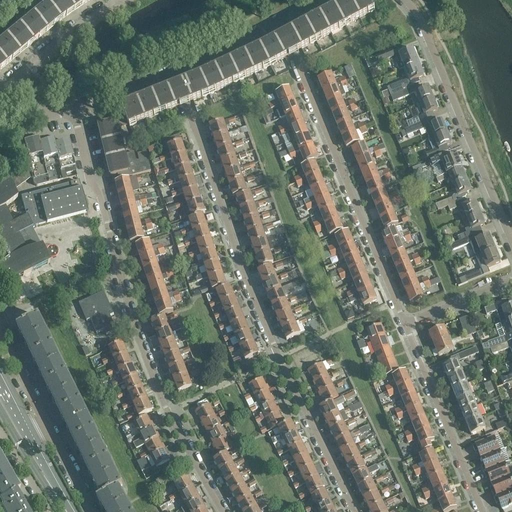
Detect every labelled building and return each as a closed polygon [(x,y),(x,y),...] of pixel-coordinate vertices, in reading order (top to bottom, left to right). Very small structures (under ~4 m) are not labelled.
[(55,0),(47,6),(59,22),(88,2),(86,0),(55,0)] [(368,0),(351,0),(336,8),(345,26),(375,10),(368,0)] [(31,19),(20,28),(32,44),(59,22),(47,6),(35,15),(33,13),(29,17),(31,19)] [(336,8),(306,24),(316,42),(345,26),(336,8)] [(306,24),(292,32),(301,50),(316,42),(306,24)] [(0,71),(0,70),(32,44),(20,28),(8,38),(7,35),(3,39),(4,41),(0,44),(0,71)] [(284,36),(276,41),(285,58),(293,54),(301,50),(292,32),(284,36)] [(276,41),(261,49),(270,67),(285,58),(276,41)] [(261,49),(231,63),(239,81),(270,67),(261,49)] [(399,71),(405,69),(418,63),(412,49),(400,55),(399,54),(396,55),(396,56),(396,57),(399,63),(397,64),(399,71)] [(371,59),(366,62),(369,68),(373,66),(373,65),(377,64),(394,57),(392,51),(375,58),(371,59)] [(287,59),(276,64),(280,71),(291,67),(287,59)] [(231,63),(201,77),(209,95),(239,81),(231,63)] [(387,88),(391,97),(408,90),(407,88),(420,83),(418,79),(424,77),(418,63),(405,69),(409,79),(387,88)] [(318,80),(323,91),(336,86),(331,74),(318,80)] [(201,77),(185,83),(193,101),(209,95),(201,77)] [(179,85),(169,89),(176,108),(185,104),(193,101),(185,83),(179,85)] [(323,91),(328,103),(341,98),(340,97),(345,95),(343,89),(341,84),(336,86),(323,91)] [(276,94),(281,106),(294,100),(289,88),(276,94)] [(414,107),(420,105),(433,99),(428,88),(415,93),(418,100),(412,102),(414,107)] [(169,89),(153,96),(161,114),(176,108),(169,89)] [(408,90),(391,97),(393,103),(410,95),(408,90)] [(126,117),(127,120),(129,126),(129,127),(161,114),(153,96),(122,108),(125,115),(124,115),(125,118),(126,117)] [(328,103),(332,114),(345,109),(341,98),(328,103)] [(438,110),(433,99),(420,105),(414,107),(419,118),(406,123),(409,129),(434,118),(432,113),(438,110)] [(281,106),(286,117),(299,112),(294,100),(281,106)] [(332,114),(337,126),(350,121),(345,109),(332,114)] [(286,117),(290,129),(303,123),(299,112),(286,117)] [(429,140),(447,133),(442,121),(436,123),(434,118),(409,129),(405,130),(407,136),(425,129),(429,140)] [(117,121),(98,125),(103,142),(121,138),(119,129),(124,127),(122,122),(118,123),(117,121)] [(337,126),(342,137),(355,132),(350,121),(337,126)] [(210,126),(214,138),(227,134),(223,122),(210,126)] [(290,129),(295,140),(308,135),(303,123),(290,129)] [(355,132),(342,137),(347,149),(360,144),(355,132)] [(451,144),(447,133),(429,140),(433,151),(426,154),(428,160),(448,152),(446,146),(451,144)] [(214,138),(217,150),(231,145),(227,134),(214,138)] [(295,140),(300,152),(313,146),(308,135),(295,140)] [(103,142),(107,159),(125,155),(121,138),(103,142)] [(28,163),(30,170),(32,178),(33,184),(34,185),(35,186),(37,187),(38,187),(49,184),(39,146),(38,141),(37,141),(37,142),(24,145),(23,145),(28,163)] [(53,143),(39,146),(49,184),(57,182),(53,166),(58,164),(59,164),(55,148),(53,142),(53,143)] [(168,147),(172,159),(185,154),(182,142),(168,147)] [(217,150),(221,162),(235,157),(232,150),(243,146),(242,142),(231,146),(231,145),(217,150)] [(68,144),(55,148),(59,164),(58,164),(63,180),(67,179),(64,169),(75,167),(68,143),(68,144)] [(352,150),(357,161),(370,156),(365,144),(352,150)] [(313,146),(300,152),(305,163),(318,158),(313,146)] [(129,172),(118,174),(119,180),(151,172),(146,153),(138,155),(140,161),(136,161),(134,153),(131,154),(125,155),(129,172)] [(172,159),(176,171),(189,166),(185,154),(172,159)] [(443,176),(449,174),(462,168),(457,157),(451,159),(449,154),(429,162),(431,167),(438,164),(443,176)] [(111,176),(118,174),(129,172),(125,155),(107,159),(111,177),(111,176)] [(357,161),(361,173),(374,167),(370,156),(357,161)] [(221,162),(225,173),(239,169),(235,157),(221,162)] [(301,167),(306,179),(319,173),(314,162),(301,167)] [(32,178),(30,170),(28,163),(22,169),(30,179),(32,178)] [(169,186),(180,183),(180,182),(193,178),(189,166),(176,171),(178,177),(174,178),(174,180),(168,182),(160,185),(161,188),(169,186)] [(361,173),(366,184),(379,179),(374,167),(361,173)] [(449,174),(453,185),(466,180),(462,168),(449,174)] [(22,169),(18,173),(25,183),(30,179),(22,169)] [(225,173),(229,185),(243,181),(239,169),(225,173)] [(18,173),(13,178),(20,186),(25,183),(18,173)] [(306,179),(311,190),(324,185),(319,173),(306,179)] [(13,178),(9,182),(13,191),(20,186),(13,178)] [(165,200),(184,194),(183,194),(197,189),(193,178),(180,182),(180,183),(182,189),(178,190),(178,191),(164,196),(165,200)] [(115,183),(119,195),(132,192),(129,179),(115,183)] [(366,184),(371,196),(384,190),(379,179),(366,184)] [(466,180),(453,185),(458,196),(436,205),(436,206),(427,209),(429,215),(448,207),(450,213),(452,212),(452,211),(457,209),(455,204),(456,202),(465,198),(466,195),(465,193),(471,191),(466,180)] [(243,181),(229,185),(233,197),(247,192),(243,181)] [(40,247),(32,231),(33,230),(32,228),(35,226),(87,213),(79,182),(21,197),(17,198),(13,191),(9,182),(0,186),(0,242),(9,260),(0,266),(0,277),(4,286),(50,263),(41,247),(40,247)] [(311,190),(315,202),(329,196),(324,185),(311,190)] [(183,194),(184,194),(187,206),(201,201),(197,189),(183,194)] [(236,198),(240,210),(254,205),(252,198),(256,197),(255,196),(262,194),(261,190),(254,192),(250,193),(236,198)] [(371,196),(376,207),(389,202),(384,190),(371,196)] [(135,204),(140,203),(146,201),(146,200),(152,198),(151,194),(134,199),(132,192),(119,195),(122,207),(135,204)] [(315,202),(320,214),(334,208),(329,196),(315,202)] [(201,201),(187,206),(191,218),(205,213),(201,201)] [(240,210),(244,221),(258,217),(255,209),(259,208),(266,205),(265,201),(254,205),(240,210)] [(376,207),(380,219),(393,213),(389,202),(376,207)] [(463,207),(467,219),(480,213),(475,202),(463,207)] [(122,207),(125,219),(138,216),(135,204),(122,207)] [(320,214),(325,225),(338,220),(334,208),(320,214)] [(393,213),(380,219),(385,231),(398,225),(393,213)] [(472,230),(480,227),(485,225),(480,213),(467,219),(472,230)] [(125,219),(128,231),(141,228),(138,216),(125,219)] [(193,232),(207,228),(203,216),(189,220),(191,227),(187,229),(187,230),(188,230),(189,234),(193,232)] [(244,221),(248,233),(262,228),(258,217),(244,221)] [(338,220),(325,225),(330,237),(343,231),(338,220)] [(266,227),(267,231),(274,229),(281,226),(279,222),(266,227)] [(460,236),(462,241),(482,232),(480,227),(472,230),(470,232),(465,234),(464,233),(462,234),(463,235),(460,236)] [(141,228),(128,231),(131,243),(144,240),(141,228)] [(197,244),(210,239),(207,228),(193,232),(195,239),(191,240),(191,241),(193,245),(197,244)] [(248,233),(252,245),(266,240),(262,228),(248,233)] [(387,246),(400,241),(404,239),(410,237),(408,232),(398,236),(395,229),(382,234),(387,246)] [(188,230),(187,230),(181,232),(174,234),(176,238),(182,236),(189,234),(188,230)] [(335,237),(340,249),(353,243),(348,232),(335,237)] [(453,251),(470,244),(470,243),(484,238),(482,232),(462,241),(451,245),(443,249),(445,253),(453,250),(453,251)] [(252,245),(256,256),(269,252),(267,244),(278,240),(276,236),(270,238),(270,239),(266,240),(252,245)] [(476,257),(477,257),(495,249),(489,236),(484,238),(470,243),(470,244),(476,257)] [(201,255),(214,251),(210,239),(197,244),(201,255)] [(136,246),(140,258),(158,251),(157,247),(152,248),(149,241),(136,246)] [(193,245),(191,241),(185,244),(184,242),(177,245),(178,250),(193,245)] [(387,246),(391,258),(404,252),(402,245),(400,241),(387,246)] [(340,249),(345,260),(358,255),(353,243),(340,249)] [(495,249),(477,257),(482,270),(465,277),(459,279),(462,285),(468,283),(490,274),(488,268),(500,263),(495,249)] [(140,258),(144,269),(157,265),(155,258),(160,256),(158,251),(140,258)] [(205,267),(218,263),(214,251),(201,255),(203,261),(199,263),(199,265),(193,267),(194,271),(201,269),(205,267)] [(269,252),(256,256),(260,268),(273,264),(269,252)] [(396,269),(409,264),(414,262),(412,257),(407,259),(404,252),(391,258),(396,269)] [(345,260),(349,272),(363,266),(358,255),(345,260)] [(205,280),(209,279),(208,279),(222,274),(218,263),(205,267),(207,274),(203,275),(203,276),(205,280)] [(396,269),(401,281),(414,275),(409,264),(396,269)] [(144,269),(148,281),(161,277),(157,265),(144,269)] [(258,272),(263,283),(276,278),(271,266),(258,272)] [(349,272),(354,283),(367,278),(363,266),(349,272)] [(148,281),(152,293),(165,289),(163,281),(173,278),(172,273),(166,275),(161,277),(148,281)] [(208,279),(209,279),(212,291),(226,286),(222,274),(208,279)] [(345,274),(339,276),(335,278),(337,282),(341,280),(341,281),(347,278),(345,274)] [(401,281),(406,292),(419,287),(414,275),(401,281)] [(263,283),(267,295),(281,289),(276,278),(263,283)] [(347,294),(349,299),(354,296),(372,290),(367,278),(354,283),(357,290),(347,294)] [(267,295),(272,306),(285,301),(283,294),(287,293),(286,291),(293,289),(291,285),(284,287),(281,289),(267,295)] [(221,304),(234,298),(229,286),(216,292),(220,300),(216,302),(217,306),(221,304)] [(419,287),(406,292),(410,304),(424,298),(419,287)] [(30,293),(33,298),(42,293),(40,288),(30,293)] [(200,290),(191,293),(192,297),(202,294),(208,292),(207,288),(200,290)] [(152,293),(156,305),(169,300),(174,299),(173,294),(168,296),(165,289),(152,293)] [(354,296),(349,299),(351,304),(361,299),(364,307),(377,301),(372,290),(354,296)] [(114,315),(112,310),(105,296),(104,293),(101,294),(79,304),(87,321),(91,320),(97,333),(104,330),(106,335),(116,331),(110,316),(114,315)] [(226,315),(239,309),(234,298),(221,304),(226,315)] [(169,300),(156,305),(160,317),(173,312),(169,300)] [(272,306),(277,318),(290,312),(285,301),(272,306)] [(499,311),(497,305),(485,310),(487,316),(499,311)] [(277,318),(282,329),(295,323),(292,317),(296,315),(296,314),(306,310),(304,306),(294,310),(290,312),(277,318)] [(501,319),(503,324),(511,320),(511,306),(502,310),(505,317),(501,319)] [(231,326),(244,321),(239,309),(226,315),(231,326)] [(152,323),(156,335),(170,330),(167,322),(177,318),(176,314),(169,317),(165,318),(152,323)] [(53,345),(39,316),(17,327),(21,336),(24,334),(26,338),(23,340),(26,344),(28,343),(30,347),(27,348),(31,356),(53,345)] [(470,316),(465,318),(471,335),(477,333),(470,316)] [(471,335),(465,318),(459,320),(463,331),(465,338),(471,335)] [(492,348),(511,342),(511,341),(511,320),(503,324),(501,325),(505,337),(495,340),(496,342),(490,344),(492,348)] [(235,338),(249,332),(244,321),(231,326),(233,333),(229,335),(230,336),(230,335),(232,339),(235,338)] [(295,323),(282,329),(287,340),(300,335),(295,323)] [(367,330),(371,342),(385,337),(381,325),(367,330)] [(429,334),(434,345),(449,339),(444,328),(429,334)] [(156,335),(161,346),(174,341),(170,330),(156,335)] [(237,351),(240,349),(254,343),(249,332),(235,338),(239,345),(235,347),(237,351)] [(371,342),(376,354),(390,348),(385,337),(371,342)] [(449,339),(434,345),(439,357),(453,351),(449,339)] [(161,346),(165,358),(179,353),(176,345),(179,343),(178,340),(174,341),(161,346)] [(511,345),(511,342),(492,348),(490,349),(484,352),(487,359),(493,357),(492,355),(511,348),(511,345)] [(243,357),(240,358),(241,362),(245,361),(258,355),(254,343),(240,349),(243,357)] [(109,349),(114,361),(127,355),(122,344),(109,349)] [(67,373),(53,345),(31,356),(35,364),(37,362),(39,367),(37,368),(40,372),(42,371),(44,375),(41,377),(45,384),(67,373)] [(376,354),(380,365),(394,360),(390,348),(376,354)] [(458,355),(460,361),(479,354),(476,348),(458,355)] [(165,358),(169,369),(183,364),(180,357),(184,355),(182,351),(179,353),(165,358)] [(114,361),(119,372),(132,366),(127,355),(114,361)] [(97,364),(99,368),(104,366),(110,363),(109,359),(102,362),(97,364)] [(237,365),(239,369),(253,363),(251,359),(237,365)] [(394,360),(380,365),(384,377),(399,372),(394,360)] [(443,368),(448,379),(462,373),(458,362),(443,368)] [(169,369),(174,381),(187,376),(183,364),(169,369)] [(309,370),(314,382),(327,375),(322,364),(309,370)] [(119,372),(124,383),(137,378),(132,366),(119,372)] [(392,377),(397,389),(410,383),(406,371),(392,377)] [(81,401),(67,373),(45,384),(49,392),(51,391),(53,395),(51,396),(53,400),(56,399),(58,403),(55,405),(59,412),(81,401)] [(448,379),(453,390),(467,385),(462,373),(448,379)] [(187,376),(174,381),(178,393),(192,387),(189,381),(193,380),(193,378),(191,374),(187,376)] [(314,382),(320,393),(333,386),(327,375),(314,382)] [(503,386),(507,384),(511,382),(511,375),(501,380),(503,386)] [(124,383),(129,395),(142,389),(137,378),(124,383)] [(249,385),(255,397),(268,391),(262,379),(249,385)] [(397,389),(402,400),(415,395),(410,383),(397,389)] [(453,390),(457,402),(471,396),(467,385),(453,390)] [(333,386),(320,393),(325,404),(338,398),(333,386)] [(129,395),(134,406),(147,400),(142,389),(129,395)] [(255,397),(260,408),(273,402),(268,391),(255,397)] [(402,400),(407,412),(420,406),(415,395),(402,400)] [(457,402),(462,413),(476,407),(471,396),(457,402)] [(137,413),(133,415),(135,419),(139,417),(152,411),(147,400),(134,406),(137,413)] [(95,430),(81,401),(59,412),(63,420),(65,419),(67,423),(65,424),(67,429),(69,427),(71,432),(69,433),(73,441),(95,430)] [(260,408),(265,419),(278,413),(273,402),(260,408)] [(320,409),(325,420),(338,414),(333,402),(320,409)] [(196,412),(202,423),(215,416),(209,405),(196,412)] [(407,412),(412,423),(425,418),(420,406),(407,412)] [(462,413),(466,424),(481,418),(476,407),(462,413)] [(278,413),(265,419),(271,430),(284,424),(278,413)] [(325,420),(331,431),(344,425),(338,414),(325,420)] [(134,423),(140,434),(152,427),(147,416),(134,423)] [(202,423),(208,434),(220,427),(215,416),(202,423)] [(412,423),(416,435),(430,429),(425,418),(412,423)] [(481,418),(466,424),(471,435),(485,429),(481,418)] [(495,425),(498,431),(510,426),(507,420),(495,425)] [(284,440),(297,434),(291,422),(278,429),(282,437),(278,438),(280,442),(284,440)] [(331,431),(336,442),(349,436),(344,425),(331,431)] [(140,434),(145,445),(158,438),(152,427),(140,434)] [(208,434),(213,445),(226,438),(220,427),(208,434)] [(353,434),(355,437),(361,434),(366,432),(365,428),(359,431),(359,430),(353,434)] [(430,429),(416,435),(424,452),(432,449),(429,443),(434,441),(430,429)] [(109,458),(95,430),(73,441),(77,448),(79,447),(81,451),(79,452),(81,457),(83,456),(85,460),(83,461),(87,469),(109,458)] [(478,452),(481,459),(504,449),(499,436),(496,431),(485,435),(487,441),(473,447),(475,453),(478,452)] [(289,451),(302,445),(297,434),(284,440),(287,448),(284,449),(285,453),(289,451)] [(336,442),(341,453),(354,447),(349,436),(336,442)] [(145,445),(151,456),(164,449),(158,438),(145,445)] [(226,438),(213,445),(219,456),(232,449),(226,438)] [(294,462),(307,456),(302,445),(289,451),(294,462)] [(341,453),(347,464),(360,458),(354,447),(341,453)] [(164,449),(151,456),(157,467),(169,461),(164,449)] [(483,473),(507,463),(509,462),(504,449),(481,459),(484,466),(481,467),(483,473)] [(424,468),(438,463),(433,451),(420,456),(424,468)] [(214,461),(220,472),(233,465),(229,458),(233,456),(230,452),(227,454),(214,461)] [(300,473),(313,467),(307,456),(294,462),(300,473)] [(123,486),(109,458),(87,469),(90,476),(93,475),(95,479),(93,480),(95,485),(97,484),(99,488),(97,489),(101,497),(103,496),(118,488),(119,488),(123,486)] [(360,458),(347,464),(352,475),(365,469),(360,458)] [(220,472),(226,483),(239,476),(239,475),(235,469),(239,467),(238,466),(236,463),(233,465),(220,472)] [(426,473),(429,480),(442,474),(438,463),(424,468),(420,470),(422,475),(426,473)] [(489,478),(491,484),(510,477),(505,466),(508,465),(507,463),(483,473),(486,479),(489,478)] [(0,464),(0,500),(1,502),(16,493),(16,494),(19,492),(19,491),(18,492),(12,480),(12,477),(9,475),(2,464),(0,464)] [(353,477),(359,488),(371,482),(368,474),(378,470),(376,466),(370,469),(366,471),(353,477)] [(302,486),(305,485),(305,484),(318,478),(313,467),(300,473),(304,481),(300,482),(302,486)] [(226,483),(232,493),(245,486),(241,480),(245,478),(245,477),(244,477),(242,473),(239,475),(239,476),(226,483)] [(429,480),(434,491),(447,486),(442,474),(429,480)] [(181,496),(193,489),(187,478),(183,480),(181,476),(168,483),(170,486),(174,483),(175,484),(175,485),(181,496)] [(491,492),(494,498),(511,490),(511,481),(510,477),(491,484),(494,491),(491,492)] [(305,484),(305,485),(311,495),(324,489),(318,478),(305,484)] [(359,488),(364,499),(377,493),(371,482),(359,488)] [(232,493),(238,504),(251,497),(247,490),(250,488),(248,484),(245,486),(232,493)] [(434,491),(439,503),(452,497),(447,486),(434,491)] [(132,511),(119,488),(118,488),(103,496),(101,497),(97,499),(101,507),(104,506),(106,510),(104,511),(132,511)] [(187,507),(199,500),(193,489),(181,496),(187,507)] [(511,490),(494,498),(496,504),(499,503),(502,510),(511,506),(511,490)] [(317,508),(330,502),(324,491),(312,497),(317,508)] [(26,511),(25,509),(25,507),(23,505),(16,494),(16,493),(1,502),(0,502),(0,506),(2,510),(0,511),(26,511)] [(364,499),(369,510),(382,504),(377,493),(364,499)] [(238,504),(242,511),(249,511),(257,508),(253,501),(256,499),(254,495),(251,497),(238,504)] [(452,497),(439,503),(442,511),(449,511),(457,509),(452,497)] [(369,510),(370,511),(386,511),(385,509),(389,507),(388,506),(394,503),(392,499),(382,504),(369,510)] [(189,511),(202,511),(205,510),(199,500),(187,507),(189,511)] [(334,511),(330,502),(317,508),(318,511),(334,511)]
